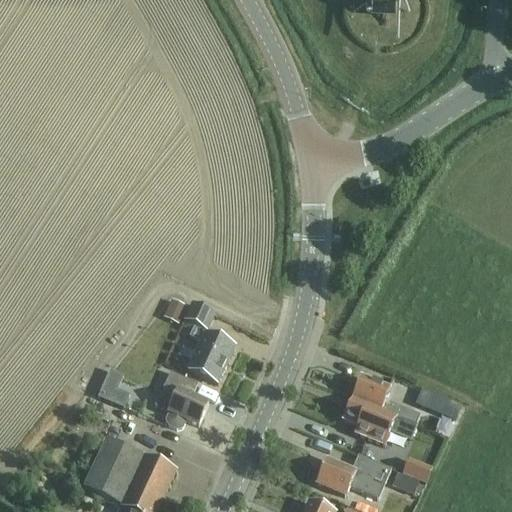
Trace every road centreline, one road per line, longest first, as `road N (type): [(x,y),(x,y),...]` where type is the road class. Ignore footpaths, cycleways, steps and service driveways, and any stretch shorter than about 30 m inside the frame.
road 1 (tertiary): [(222,511),(300,326),(316,226),(315,169)]
road 2 (tertiary): [(497,82),(386,149),(315,169)]
road 3 (tertiary): [(315,169),(289,84),(245,0)]
